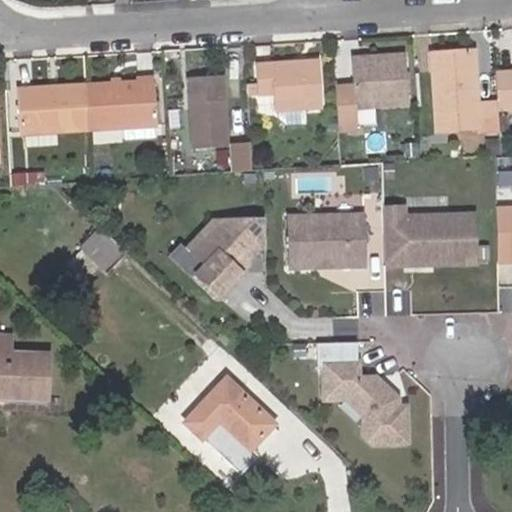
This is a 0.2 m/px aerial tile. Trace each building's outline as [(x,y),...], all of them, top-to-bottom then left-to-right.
[(479,132),(499,130),(497,103),(479,103),(475,51),(446,52),(447,71),(438,72),(441,131),(480,128),(479,132)] [(436,53),(438,72),(447,71),(446,52),(436,53)] [(336,84),(339,131),(359,130),(358,106),(410,103),(407,55),(353,59),(355,83),(336,84)] [(278,108),(323,105),(320,61),(258,65),(260,92),(276,92),(278,108)] [(190,73),(191,103),(225,101),(224,71),(190,73)] [(138,83),(156,81),(156,74),(138,76),(138,83)] [(87,85),(90,129),(158,126),(156,81),(138,83),(123,83),(113,84),(87,85)] [(89,130),(90,129),(87,85),(86,85),(19,89),(23,133),(89,130)] [(191,103),(194,148),(228,146),(225,101),(191,103)] [(233,146),(236,173),(254,172),(251,144),(233,146)] [(511,196),(493,197),(495,265),(511,264),(511,196)] [(329,197),(329,208),(358,208),(358,197),(329,197)] [(401,203),(381,204),(383,268),(473,266),(471,211),(402,213),(401,203)] [(363,268),(361,215),(286,218),(288,270),(363,268)] [(263,251),(262,222),(212,223),(188,250),(199,260),(189,271),(220,299),(248,268),(248,251),(263,251)] [(128,254),(101,228),(81,249),(109,275),(128,254)] [(0,337),(0,352),(9,353),(10,337),(0,337)] [(0,398),(47,401),(49,355),(9,353),(0,352),(0,398)] [(361,417),(361,436),(371,445),(404,444),(403,401),(395,401),(394,394),(375,378),(357,379),(357,364),(321,365),(321,397),(324,400),(343,399),(361,417)] [(179,421),(196,436),(213,419),(244,446),(268,421),(222,377),(179,421)]
